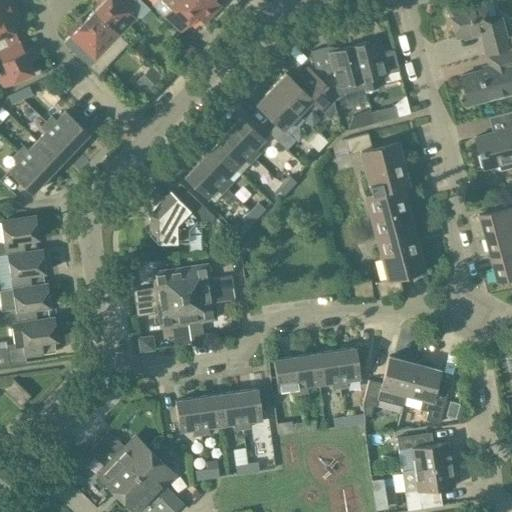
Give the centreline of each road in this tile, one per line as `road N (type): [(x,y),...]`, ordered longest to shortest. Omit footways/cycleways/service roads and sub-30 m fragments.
road 1 (residential): [(103,362),(234,355),(262,320),(352,308),(470,317)]
road 2 (residential): [(470,317),(446,217),(454,187),(409,0)]
road 3 (residential): [(103,362),(92,208),(150,135)]
road 4 (residential): [(150,135),(272,16),(304,0)]
road 5 (residential): [(498,511),(470,317)]
road 6 (residential): [(150,135),(55,51),(41,15)]
road 7 (residential): [(32,458),(95,386),(103,362)]
